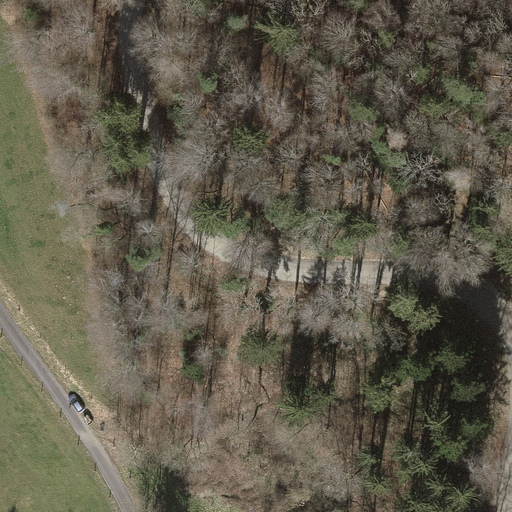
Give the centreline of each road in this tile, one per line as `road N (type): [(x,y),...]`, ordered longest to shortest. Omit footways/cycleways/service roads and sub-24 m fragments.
road 1 (track): [(147,0),(137,22),(132,93),(154,155),(185,207),(243,260),(318,273),(419,269),(473,290),(511,328)]
road 2 (track): [(0,315),(126,511)]
